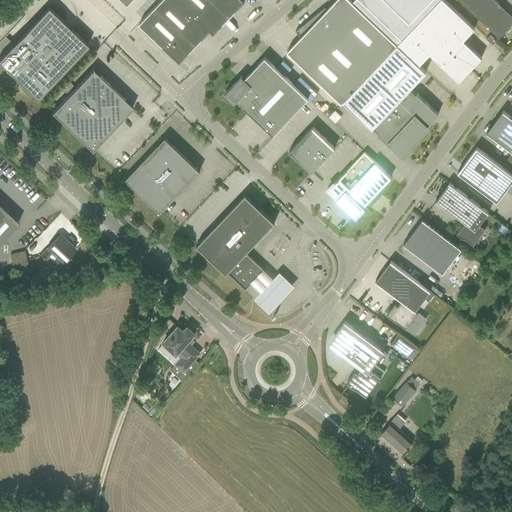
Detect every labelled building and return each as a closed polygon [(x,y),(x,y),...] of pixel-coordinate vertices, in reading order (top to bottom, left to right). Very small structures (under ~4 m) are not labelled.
[(178,0),(160,0),(154,7),(195,46),(201,38),(202,38),(209,30),(213,34),(213,33),(178,0)] [(228,17),(210,0),(178,0),(213,33),(222,24),(221,24),(228,17)] [(210,0),(228,17),(235,10),(244,1),(243,0),(210,0)] [(325,7),(319,12),(376,66),(397,44),(352,1),(350,0),(335,0),(327,9),(325,7)] [(385,0),(353,0),(352,1),(397,44),(438,0),(430,0),(409,23),(385,0)] [(430,0),(385,0),(409,23),(430,0)] [(438,0),(397,44),(419,65),(430,53),(459,81),(481,57),(463,40),(474,28),(444,0),(438,0)] [(459,0),(481,21),(498,3),(495,0),(459,0)] [(48,8),(48,7),(41,14),(13,44),(5,36),(0,41),(0,61),(37,97),(36,98),(37,98),(88,45),(87,44),(86,45),(71,30),(69,32),(62,25),(64,23),(48,8)] [(195,46),(154,7),(139,23),(163,46),(179,62),(188,53),(195,46)] [(376,66),(319,12),(295,31),(301,36),(287,51),(341,103),(343,101),(376,66)] [(490,35),(486,39),(492,45),(496,41),(490,35)] [(426,72),(397,44),(376,66),(343,101),(372,128),(373,127),(378,133),(378,134),(389,144),(390,143),(405,156),(421,134),(418,131),(424,126),(425,127),(438,113),(416,93),(415,94),(410,88),(426,72)] [(224,93),(234,103),(236,101),(272,135),(308,98),(264,57),(244,78),(242,75),(224,93)] [(91,72),(93,70),(92,69),(65,98),(60,103),(51,112),(52,113),(53,112),(60,119),(60,120),(83,142),(84,142),(91,149),(92,150),(133,107),(132,106),(129,109),(122,102),(124,99),(120,103),(113,96),(114,94),(106,87),(109,84),(100,77),(98,79),(91,72)] [(68,81),(61,88),(67,93),(74,86),(73,86),(68,81)] [(511,117),(502,110),(502,111),(487,132),(486,131),(486,132),(511,151),(511,117)] [(312,126),(289,151),(290,151),(299,160),(302,157),(306,161),(303,164),(311,172),(334,148),(312,126)] [(170,201),(199,170),(198,169),(198,170),(165,139),(166,138),(165,137),(125,179),(126,180),(127,179),(150,201),(155,206),(165,196),(169,200),(170,201)] [(457,172),(474,184),(497,201),(509,184),(511,180),(511,174),(476,147),(475,148),(476,148),(463,166),(462,165),(462,166),(466,169),(462,174),(458,171),(457,172)] [(363,206),(384,184),(391,177),(364,152),(329,188),(328,188),(355,214),(363,206),(364,208),(365,208),(363,206)] [(475,230),(479,223),(487,212),(488,213),(488,212),(448,182),(448,183),(449,183),(436,200),(436,199),(435,200),(464,222),(475,230)] [(227,272),(246,252),(247,251),(274,222),(245,194),(196,245),(226,273),(227,272)] [(47,200),(39,208),(50,220),(58,212),(47,200)] [(0,241),(19,222),(0,204),(0,241)] [(484,218),(489,221),(492,216),(488,213),(484,218)] [(495,218),(492,223),(496,227),(500,222),(495,218)] [(422,220),(421,220),(404,243),(403,243),(442,273),(461,248),(422,219),(421,219),(422,220)] [(475,230),(464,222),(456,233),(466,240),(467,239),(473,244),(485,228),(479,223),(475,230)] [(47,248),(41,255),(45,260),(49,256),(59,266),(75,249),(60,235),(53,242),(47,248)] [(11,255),(15,273),(28,269),(24,252),(11,255)] [(246,252),(227,272),(245,290),(264,269),(246,252)] [(415,310),(430,290),(390,261),(376,280),(375,280),(375,281),(399,298),(415,310)] [(252,302),(266,315),(292,287),(279,274),(273,280),(252,302)] [(429,292),(424,298),(428,301),(429,300),(433,295),(429,292)] [(415,310),(399,298),(395,303),(386,314),(397,322),(398,322),(413,332),(420,322),(417,320),(414,317),(418,312),(415,310)] [(362,362),(370,369),(383,351),(384,350),(344,321),(344,322),(334,336),(339,340),(334,347),(344,355),(343,355),(359,367),(362,362)] [(163,343),(157,350),(174,366),(170,371),(182,381),(198,363),(193,360),(199,353),(190,345),(192,341),(190,339),(194,333),(187,327),(183,331),(177,326),(163,342),(163,343)] [(399,337),(393,345),(408,356),(414,349),(399,337)] [(362,362),(359,367),(355,371),(346,382),(357,391),(358,390),(366,396),(381,377),(370,369),(362,362)] [(406,381),(392,396),(393,397),(403,405),(416,390),(415,389),(420,384),(411,376),(407,381),(406,381)] [(391,422),(387,426),(380,433),(402,453),(412,441),(398,428),(405,421),(397,414),(390,422),(391,422)]
